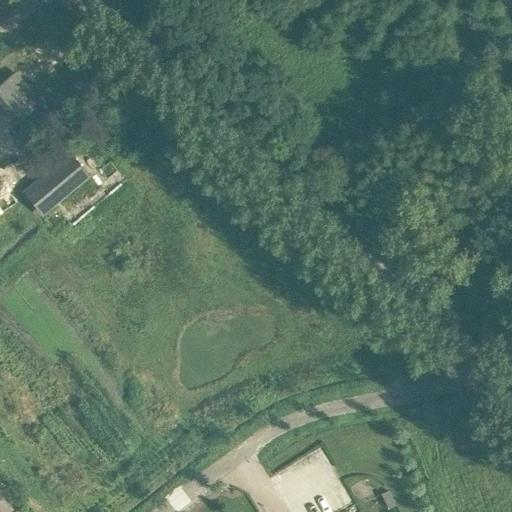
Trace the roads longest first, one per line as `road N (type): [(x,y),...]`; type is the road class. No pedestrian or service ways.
road 1 (unclassified): [(478,361),(83,0)]
road 2 (unclassified): [(147,511),(260,419),(293,405),(428,383),(478,361)]
